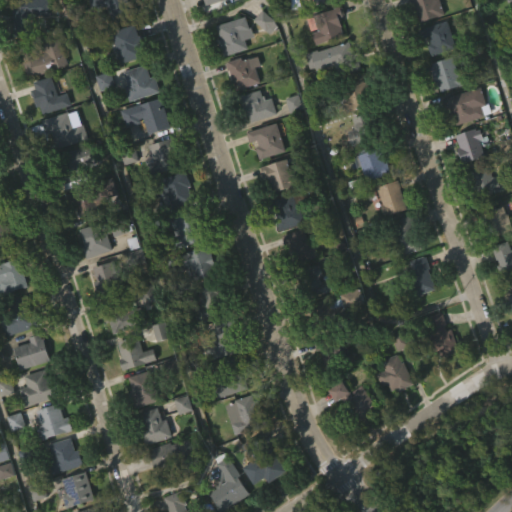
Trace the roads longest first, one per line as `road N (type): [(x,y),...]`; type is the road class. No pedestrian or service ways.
road 1 (tertiary): [(374,511),(310,431),(172,0)]
road 2 (residential): [(136,511),(0,83)]
road 3 (residential): [(504,363),(433,234),(360,0)]
road 4 (residential): [(280,511),(511,362)]
